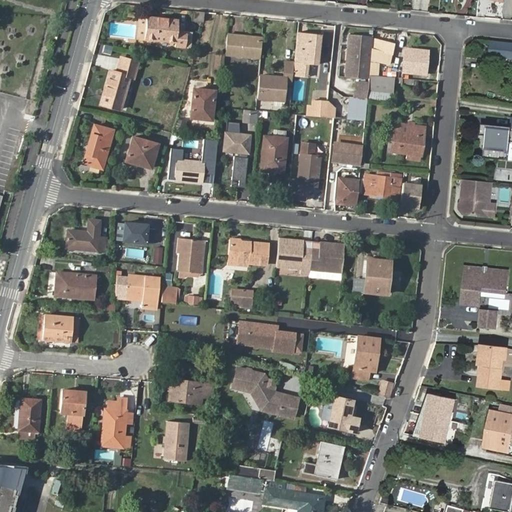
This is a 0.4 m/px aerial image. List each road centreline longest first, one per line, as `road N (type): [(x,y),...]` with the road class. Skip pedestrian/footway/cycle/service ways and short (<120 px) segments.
road 1 (residential): [(37,188),(436,233)]
road 2 (residential): [(363,511),(422,340),(436,233)]
road 3 (residential): [(201,0),(455,27)]
road 4 (residential): [(436,233),(455,27)]
road 5 (residential): [(37,188),(91,0)]
road 6 (residential): [(0,356),(139,370),(140,344)]
road 7 (residential): [(0,326),(37,188)]
road 8 (unknown): [(423,334),(287,319)]
